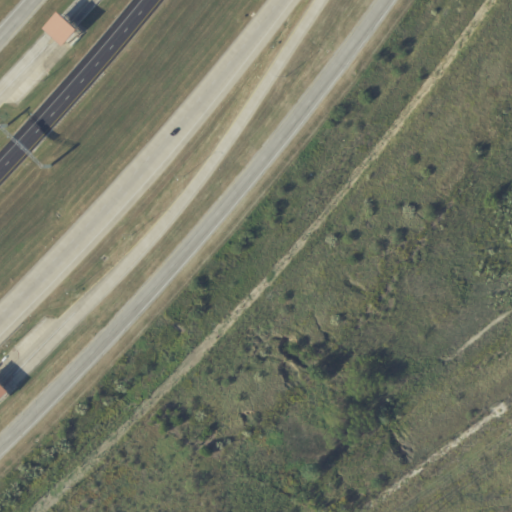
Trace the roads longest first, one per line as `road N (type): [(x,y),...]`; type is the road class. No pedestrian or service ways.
road 1 (tertiary): [(0,450),(244,188),(386,0),(0,40)]
road 2 (motorway): [(8,387),(196,184),(319,0)]
road 3 (motorway): [(0,320),(131,182),(283,0)]
road 4 (motorway): [(150,0),(0,169)]
